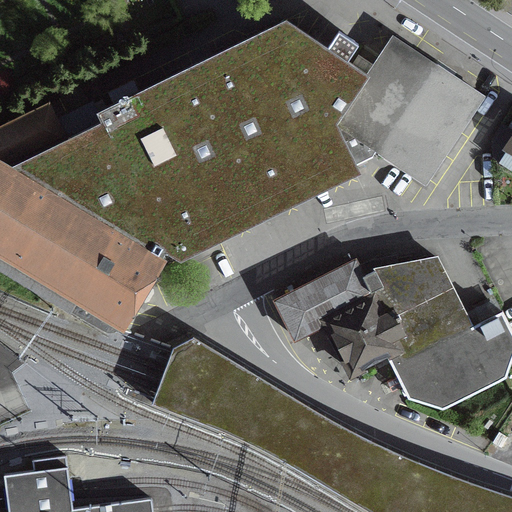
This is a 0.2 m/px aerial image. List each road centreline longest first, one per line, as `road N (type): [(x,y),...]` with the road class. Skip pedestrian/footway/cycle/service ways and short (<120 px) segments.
road 1 (residential): [(228,297),(260,349),(310,389),(511,477)]
road 2 (residential): [(511,220),(363,235),(228,297)]
road 3 (residential): [(228,297),(73,375),(0,401)]
